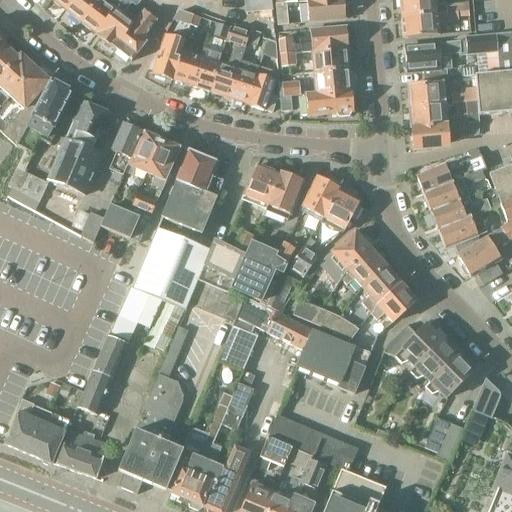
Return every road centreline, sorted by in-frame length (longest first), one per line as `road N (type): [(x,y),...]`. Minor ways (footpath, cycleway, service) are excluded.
road 1 (residential): [(5,0),(80,70),(183,121),(249,140),(378,153)]
road 2 (residential): [(511,370),(404,250),(378,153)]
road 3 (residential): [(378,153),(367,0)]
